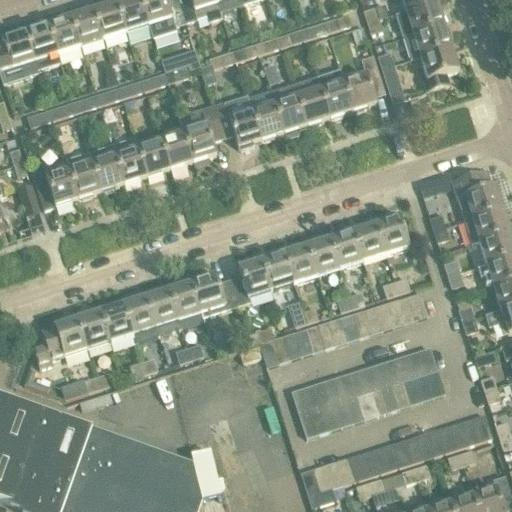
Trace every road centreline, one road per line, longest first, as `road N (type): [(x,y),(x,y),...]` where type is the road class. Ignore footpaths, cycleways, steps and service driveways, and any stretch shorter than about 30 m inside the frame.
road 1 (residential): [(511,144),(0,308)]
road 2 (residential): [(511,122),(472,0)]
